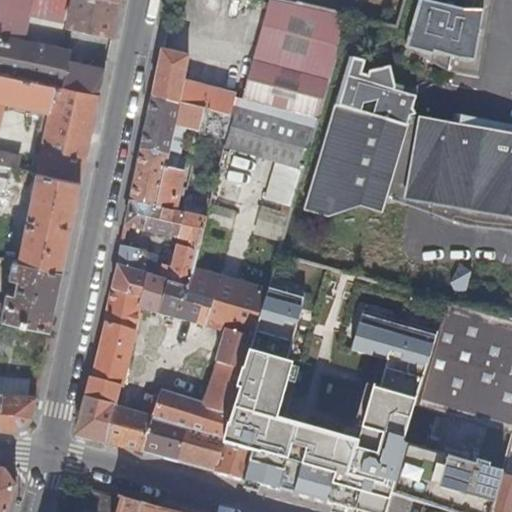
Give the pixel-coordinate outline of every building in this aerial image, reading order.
[(111,43),(120,0),(73,0),(68,26),(107,34),(106,38),(108,43),(111,43)] [(271,0),(245,102),(319,121),(333,70),(349,16),(279,0),(271,0)] [(426,0),(419,0),(405,46),(434,55),(435,52),(456,59),(452,73),(481,77),(493,0),(466,0),(464,9),(426,0)] [(9,39),(0,36),(0,74),(1,75),(9,39)] [(71,52),(9,39),(1,75),(4,76),(63,89),(69,63),(71,52)] [(434,55),(405,46),(452,73),(456,59),(435,52),(434,55)] [(207,111),(234,117),(239,100),(239,99),(210,92),(184,86),(186,74),(213,79),(219,57),(206,55),(205,59),(163,51),(153,97),(207,111)] [(350,56),(345,73),(395,88),(396,84),(390,64),(362,72),(366,60),(350,56)] [(100,97),(107,60),(106,59),(99,61),(98,68),(69,63),(63,89),(100,97)] [(395,88),(345,73),(305,213),(326,219),(361,209),(382,214),(388,195),(408,201),(427,138),(406,132),(417,94),(395,88)] [(184,86),(210,92),(213,79),(186,74),(184,86)] [(81,183),(100,97),(63,89),(4,76),(0,95),(0,101),(6,103),(51,113),(40,159),(39,167),(34,166),(32,173),(81,183)] [(153,97),(143,150),(169,156),(176,126),(188,129),(201,133),(207,111),(153,97)] [(207,219),(207,221),(230,228),(252,152),(280,160),(258,235),(283,242),(319,121),(245,102),(239,100),(234,117),(207,219)] [(511,136),(446,122),(431,200),(445,211),(467,215),(492,211),(511,218),(511,136)] [(169,156),(157,208),(177,213),(189,162),(181,160),(188,129),(176,126),(169,156)] [(0,150),(0,166),(4,168),(22,171),(32,173),(34,166),(39,167),(40,159),(0,150)] [(143,150),(131,202),(157,208),(169,156),(143,150)] [(63,272),(81,183),(32,173),(22,171),(20,180),(35,184),(21,255),(16,254),(14,262),(63,272)] [(0,196),(6,198),(10,179),(2,177),(0,176),(0,196)] [(131,202),(127,225),(181,238),(179,246),(199,251),(206,224),(207,221),(207,219),(183,213),(182,215),(177,213),(157,208),(131,202)] [(193,272),(267,294),(270,285),(279,256),(283,242),(258,235),(230,228),(207,221),(206,224),(199,251),(193,272)] [(123,246),(113,288),(143,297),(147,275),(148,275),(148,274),(142,272),(148,251),(123,246)] [(154,277),(169,281),(189,287),(193,272),(199,251),(179,246),(176,257),(173,267),(159,263),(154,277)] [(0,318),(51,329),(63,272),(14,262),(11,278),(19,280),(16,289),(15,294),(8,293),(5,306),(0,304),(0,318)] [(477,271),(460,273),(460,287),(473,294),(484,295),(491,283),(477,271)] [(144,415),(130,411),(119,447),(216,472),(224,444),(229,426),(230,427),(241,390),(240,390),(244,375),(247,365),(267,294),(193,272),(189,287),(169,281),(160,314),(166,315),(228,334),(218,364),(221,365),(207,407),(161,394),(160,401),(154,418),(144,415)] [(107,324),(95,379),(123,388),(142,308),(160,314),(169,281),(154,277),(148,275),(147,275),(143,297),(113,288),(105,324),(107,324)] [(306,295),(270,285),(267,294),(247,365),(244,375),(240,390),(241,390),(230,427),(229,426),(224,444),(253,452),(246,481),(352,511),(387,511),(391,498),(395,486),(419,403),(440,333),(364,312),(352,351),(388,362),(380,390),(374,388),(359,444),(277,421),(292,366),(286,364),(306,295)] [(511,322),(448,304),(440,333),(419,403),(395,486),(415,491),(425,455),(437,416),(511,438),(511,322)] [(77,436),(106,443),(117,408),(118,408),(123,388),(95,379),(91,378),(77,436)] [(0,430),(14,432),(33,417),(38,393),(30,392),(30,396),(0,393),(0,430)] [(150,398),(144,415),(154,418),(160,401),(150,398)] [(118,408),(117,408),(106,443),(119,447),(130,411),(118,408)] [(224,444),(216,472),(246,481),(253,452),(224,444)] [(511,511),(511,447),(504,477),(494,511),(511,511)] [(415,491),(395,486),(391,498),(437,511),(445,511),(437,509),(450,462),(425,455),(415,491)] [(445,511),(494,511),(504,477),(490,473),(490,469),(478,466),(476,469),(450,462),(437,509),(445,511)] [(0,511),(8,511),(17,487),(7,470),(0,469),(0,511)] [(173,511),(125,498),(118,511),(173,511)]
